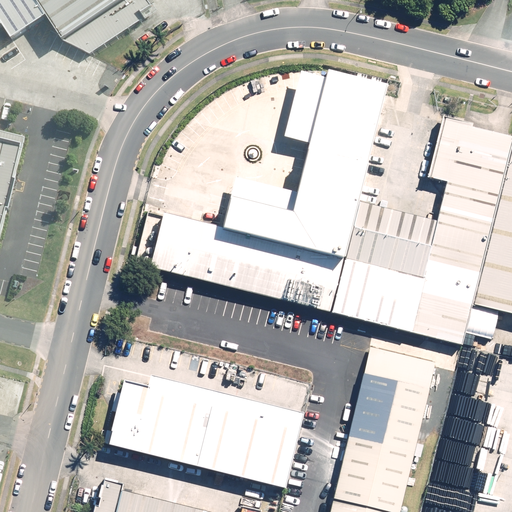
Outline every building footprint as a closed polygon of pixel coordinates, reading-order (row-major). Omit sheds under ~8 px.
[(46,18),(33,0),(0,0),(0,27),(10,41),(46,18)] [(33,0),(46,18),(61,43),(87,55),(157,11),(150,0),(33,0)] [(244,199),(235,235),(344,264),(360,203),(389,93),(345,82),(311,216),(244,199)] [(470,306),(511,137),(441,121),(427,178),(445,183),(436,222),(360,203),(344,264),(331,314),(460,346),(470,306)] [(0,236),(24,137),(0,131),(0,236)] [(511,137),(470,306),(511,316),(511,137)] [(164,270),(331,314),(344,264),(235,235),(178,220),(164,270)] [(399,511),(436,362),(371,346),(330,511),(399,511)] [(127,370),(109,443),(284,485),(302,413),(127,370)] [(122,484),(103,479),(94,511),(211,511),(120,490),(122,484)] [(275,511),(279,496),(261,492),(256,511),(275,511)]
